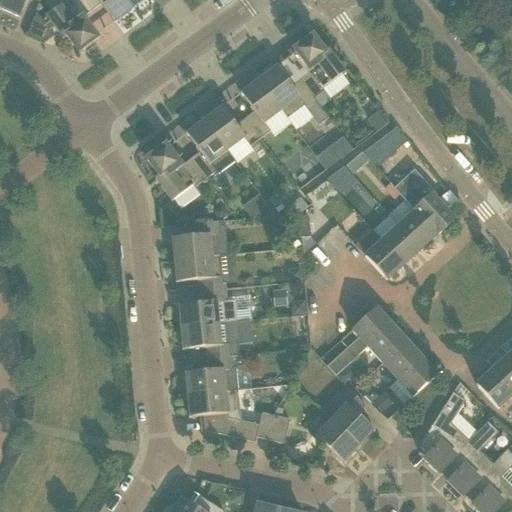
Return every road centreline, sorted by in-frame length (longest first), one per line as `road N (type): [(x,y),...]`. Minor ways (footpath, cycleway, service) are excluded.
road 1 (residential): [(162,460),(138,199),(87,130)]
road 2 (residential): [(324,0),(438,165),(511,249)]
road 3 (residential): [(87,130),(261,0)]
road 4 (residential): [(370,511),(363,504),(162,460)]
road 5 (residential): [(511,124),(409,0)]
road 6 (residential): [(0,284),(7,426),(0,437)]
road 7 (residential): [(87,130),(37,63),(0,47)]
